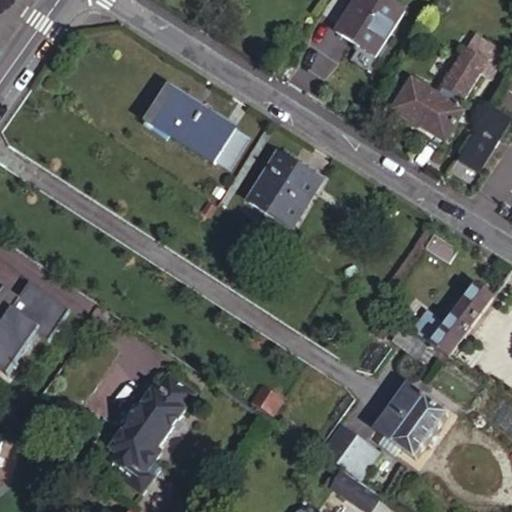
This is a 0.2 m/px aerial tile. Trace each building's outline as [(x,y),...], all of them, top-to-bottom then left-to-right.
[(371,50),(400,4),(392,0),(355,0),(337,29),(371,50)] [(404,7),(400,4),(371,50),(377,53),(404,7)] [(476,32),(467,48),(483,58),(492,43),(476,32)] [(487,60),(482,69),(489,73),(504,50),(492,43),(483,58),(487,60)] [(440,92),(457,102),(462,95),(465,97),(482,69),(487,60),(483,58),(467,48),(440,92)] [(466,108),(457,102),(440,92),(414,75),(395,105),(447,136),(466,108)] [(215,160),(233,132),(234,129),(172,91),(151,126),(212,165),(215,160)] [(511,120),(511,118),(492,106),(485,118),(496,125),(488,140),(472,166),(481,172),(511,120)] [(496,125),(485,118),(476,133),(488,140),(496,125)] [(245,139),(233,132),(215,160),(228,168),(245,139)] [(460,158),(472,166),(488,140),(476,133),(460,158)] [(318,181),(281,158),(252,204),(289,227),(318,181)] [(458,249),(436,234),(426,247),(449,262),(458,249)] [(428,346),(448,359),(493,298),(474,284),(428,346)] [(70,313),(38,291),(28,306),(4,290),(0,296),(0,372),(8,378),(36,337),(48,345),(70,313)] [(417,307),(396,293),(387,305),(409,319),(417,307)] [(423,347),(399,331),(390,345),(414,360),(423,347)] [(206,382),(189,370),(183,379),(200,391),(206,382)] [(174,433),(179,427),(196,401),(170,384),(158,400),(155,398),(113,459),(147,482),(162,460),(158,457),(174,433)] [(226,395),(217,389),(211,398),(220,404),(226,395)] [(414,459),(448,415),(427,398),(423,403),(411,394),(382,430),(395,440),(394,443),(414,459)] [(327,458),(341,467),(361,439),(346,430),(327,458)] [(361,439),(341,467),(362,482),(381,454),(361,439)] [(357,511),(367,511),(377,498),(339,472),(330,484),(326,491),(357,511)] [(320,487),(326,491),(330,484),(324,480),(320,487)]
